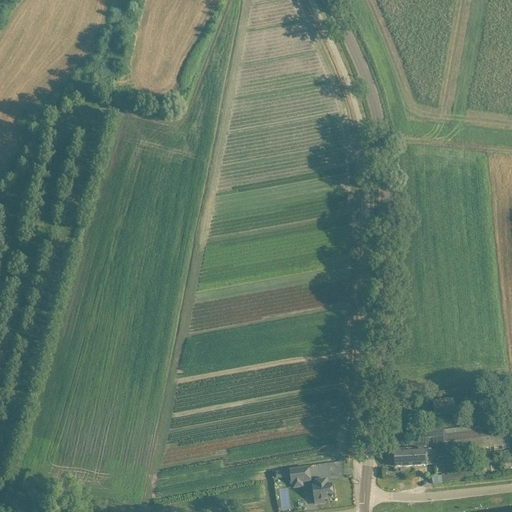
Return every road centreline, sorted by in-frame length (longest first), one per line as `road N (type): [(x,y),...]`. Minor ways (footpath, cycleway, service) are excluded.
road 1 (tertiary): [(364,496),(385,185),(373,100),(330,0)]
road 2 (track): [(110,105),(176,120),(186,113),(231,0)]
road 3 (unclassified): [(364,496),(511,487)]
road 4 (track): [(381,139),(511,151)]
